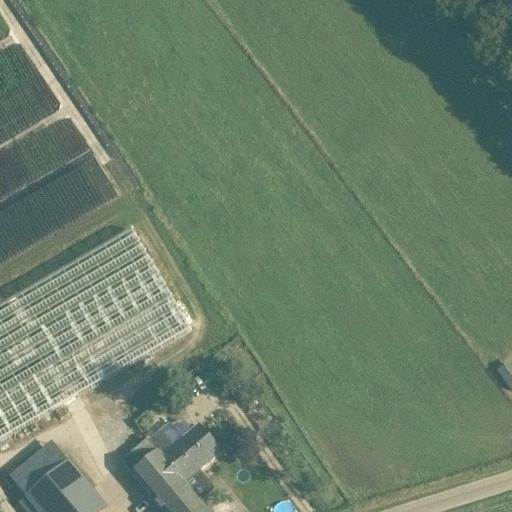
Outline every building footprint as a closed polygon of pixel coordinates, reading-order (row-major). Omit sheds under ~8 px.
[(0,308),(0,444),(191,333),(132,232),(0,308)] [(511,363),(498,371),(509,392),(511,390),(511,363)] [(252,386),(244,392),(241,388),(232,395),(239,404),(248,398),(256,392),(252,386)] [(159,453),(175,471),(186,484),(222,454),(199,428),(184,441),(173,428),(152,446),(159,453)] [(69,463),(68,463),(52,443),(9,479),(26,499),(18,505),(23,511),(106,511),(108,511),(69,463)] [(208,511),(185,485),(186,484),(175,471),(159,453),(131,476),(161,511),(208,511)]
